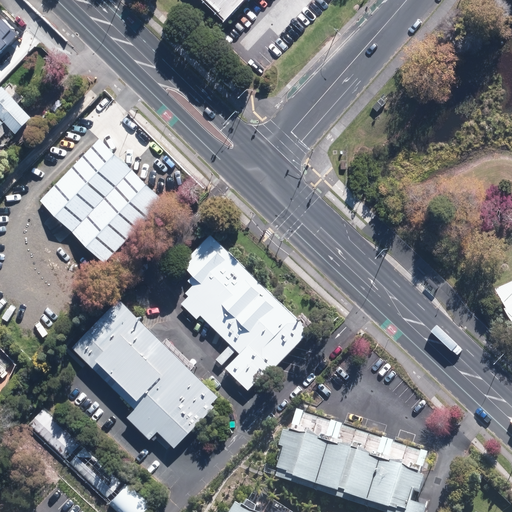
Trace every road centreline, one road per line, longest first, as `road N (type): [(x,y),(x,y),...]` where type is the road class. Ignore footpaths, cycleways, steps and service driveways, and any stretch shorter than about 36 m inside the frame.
road 1 (primary): [(511,434),(256,191)]
road 2 (primary): [(276,170),(511,393)]
road 3 (primary): [(233,170),(55,0)]
road 4 (tertiary): [(409,0),(387,46),(276,170)]
road 5 (tertiary): [(254,148),(361,31),(406,0)]
road 6 (primary): [(102,0),(254,148)]
